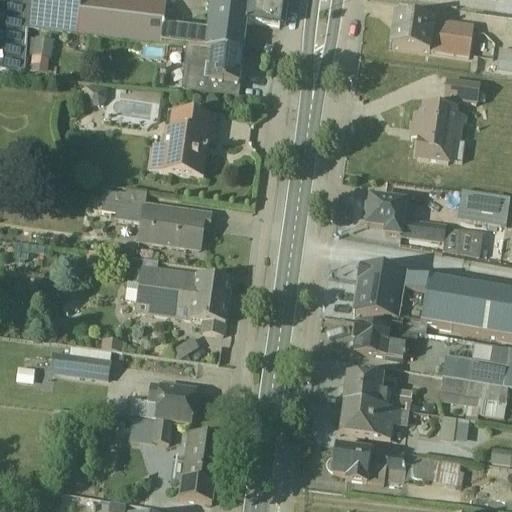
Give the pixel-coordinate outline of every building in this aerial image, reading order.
[(0,0),(0,88),(23,90),(26,46),(75,51),(82,0),(0,0)] [(195,0),(195,7),(281,18),(283,0),(195,0)] [(411,0),(437,3),(437,0),(441,0),(440,9),(495,16),(496,0),(411,0)] [(83,2),(75,51),(160,61),(165,19),(140,16),(140,9),(83,2)] [(277,43),(281,18),(204,8),(201,21),(209,22),(206,48),(162,43),(160,61),(240,69),(244,40),(246,39),(277,43)] [(388,64),(467,76),(472,44),(393,32),(388,64)] [(52,58),(27,55),(25,71),(31,72),(31,75),(49,77),(52,58)] [(240,69),(184,64),(180,102),(184,102),(184,108),(235,113),(240,69)] [(511,68),(497,67),(494,89),(511,91),(511,68)] [(414,176),(447,181),(447,177),(460,179),(463,161),(457,160),(461,135),(454,134),(454,128),(453,120),(477,123),(477,120),(483,120),(483,112),(478,112),(479,103),(445,98),(442,119),(444,120),(443,126),(422,123),(420,133),(413,132),(410,149),(417,151),(414,176)] [(84,103),(82,115),(88,122),(98,123),(105,116),(106,106),(84,103)] [(151,162),(147,188),(201,196),(207,160),(210,161),(214,134),(169,128),(167,147),(163,147),(160,164),(151,162)] [(414,178),(411,195),(444,202),(447,185),(414,178)] [(124,211),(103,208),(100,229),(114,231),(113,237),(138,241),(136,258),(198,267),(201,245),(206,246),(208,232),(144,223),(145,211),(124,208),(124,211)] [(507,214),(459,208),(455,236),(503,242),(507,214)] [(368,219),(364,221),(363,227),(366,230),(365,243),(381,245),(381,253),(441,260),(443,243),(402,238),(404,220),(368,215),(368,219)] [(445,244),(441,268),(477,275),(481,250),(445,244)] [(103,271),(86,269),(85,285),(102,287),(103,271)] [(137,301),(126,300),(124,317),(135,319),(133,330),(200,339),(199,349),(221,352),(229,297),(139,284),(137,301)] [(423,312),(419,342),(424,343),(511,358),(511,311),(358,285),(356,301),(357,301),(357,302),(423,312)] [(423,312),(357,302),(352,331),(397,339),(396,347),(415,351),(423,352),(424,343),(419,342),(423,312)] [(351,369),(400,377),(403,363),(413,365),(415,351),(396,347),(354,340),(353,343),(352,343),(351,345),(350,348),(350,351),(350,354),(351,354),(351,356),(353,356),(351,369)] [(170,367),(176,377),(197,364),(191,354),(170,367)] [(121,358),(101,356),(100,366),(120,369),(121,358)] [(444,373),(441,392),(507,404),(511,405),(511,366),(491,363),(488,380),(444,373)] [(51,370),(48,389),(52,389),(52,391),(107,398),(109,378),(108,378),(109,369),(69,364),(68,372),(51,370)] [(362,395),(345,393),(342,420),(407,430),(410,409),(394,407),(395,396),(363,391),(362,391),(362,395)] [(441,392),(437,418),(465,423),(462,438),(474,441),(476,431),(501,436),(507,404),(441,392)] [(129,416),(127,432),(153,436),(153,438),(190,442),(195,407),(194,406),(149,401),(146,419),(129,416)] [(342,420),(337,451),(389,458),(391,443),(406,445),(407,430),(342,420)] [(440,436),(437,458),(450,460),(451,458),(464,460),(467,440),(440,436)] [(170,441),(140,437),(137,458),(167,462),(170,441)] [(186,448),(176,511),(210,511),(219,453),(186,448)] [(430,499),(459,505),(462,490),(458,489),(459,482),(334,463),(332,476),(328,478),(326,481),(326,486),(330,490),(330,492),(344,494),(343,499),(381,503),(382,502),(382,499),(402,502),(403,499),(406,500),(407,495),(430,499)] [(511,468),(490,467),(489,480),(511,482),(511,468)]
